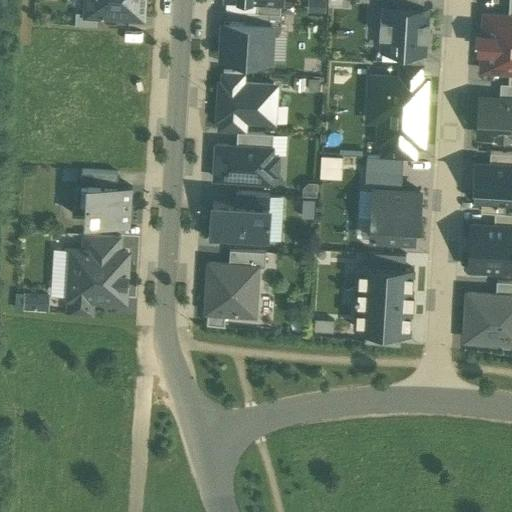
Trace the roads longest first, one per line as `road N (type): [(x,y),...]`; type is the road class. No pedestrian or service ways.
road 1 (unclassified): [(183,0),(158,345),(183,404),(216,448)]
road 2 (residential): [(435,404),(458,0)]
road 3 (residential): [(216,448),(300,410),(435,404)]
road 4 (track): [(135,511),(144,379),(158,345)]
